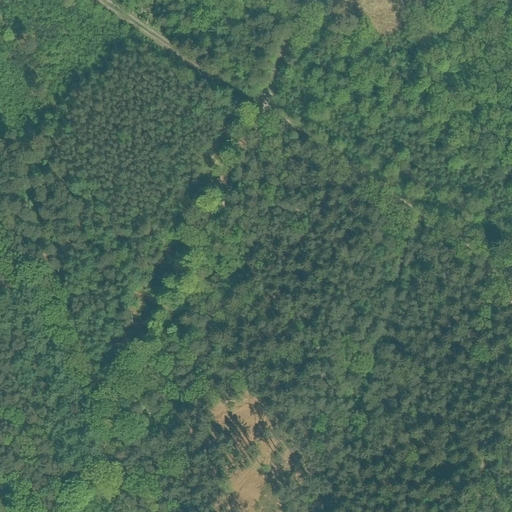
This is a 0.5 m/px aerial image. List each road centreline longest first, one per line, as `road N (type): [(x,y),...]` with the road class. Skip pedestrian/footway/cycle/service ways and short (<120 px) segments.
road 1 (track): [(81,511),(302,6)]
road 2 (track): [(511,287),(94,0)]
